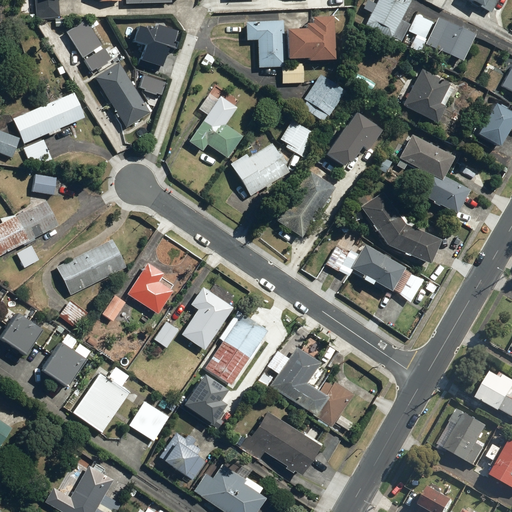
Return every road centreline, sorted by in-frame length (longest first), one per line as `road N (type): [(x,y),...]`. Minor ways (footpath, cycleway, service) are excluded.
road 1 (residential): [(132,184),(422,380)]
road 2 (tertiary): [(422,380),(511,224)]
road 3 (tertiary): [(347,511),(422,380)]
